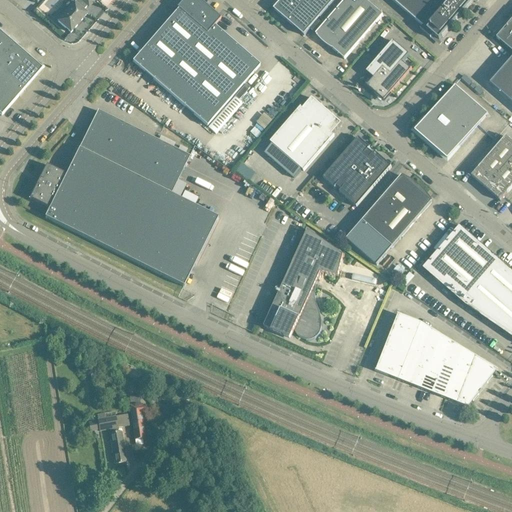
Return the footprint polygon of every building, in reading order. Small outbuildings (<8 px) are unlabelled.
[(87,15),(83,11),(87,7),(89,8),(94,2),(91,0),(72,0),(71,2),(74,4),(69,10),(67,9),(65,8),(63,9),(62,11),(61,13),(62,15),(63,16),(58,22),(71,34),(87,15)] [(221,19),(198,0),(184,0),(177,9),(178,10),(132,62),(207,127),(260,66),(214,27),(221,19)] [(282,0),(274,10),(293,27),(309,9),(320,19),(336,0),(282,0)] [(345,60),(383,16),(365,0),(346,0),(316,35),(317,36),(317,37),(318,38),(319,40),(321,42),(324,44),(327,46),(330,48),(332,50),(333,49),(345,60)] [(391,0),(423,27),(421,30),(431,39),(434,36),(440,41),(475,0),(474,0),(391,0)] [(511,103),(511,22),(497,39),(511,51),(511,60),(491,85),(511,103)] [(0,115),(1,117),(19,97),(20,97),(25,92),(24,91),(42,70),(28,58),(29,57),(23,52),(22,53),(7,40),(8,39),(2,34),(2,35),(0,33),(0,115)] [(385,102),(412,70),(412,69),(411,71),(402,63),(409,56),(393,42),(366,73),(374,80),(368,87),(367,86),(366,86),(385,102)] [(448,161),(461,146),(488,115),(456,87),(415,133),(448,161)] [(333,135),(342,124),(312,99),(303,110),(301,108),(271,143),(304,172),(334,137),(333,135)] [(218,219),(171,195),(190,157),(98,112),(66,175),(46,166),(29,200),(49,210),(45,219),(184,288),(218,219)] [(269,117),(258,134),(266,139),(277,122),(269,117)] [(511,142),(506,138),(478,170),(472,177),(501,202),(511,188),(511,142)] [(357,208),(392,168),(375,153),(374,154),(373,155),(368,151),(369,150),(370,150),(370,149),(359,139),(324,179),(335,189),(336,189),(337,187),(342,191),(341,193),(340,193),(357,208)] [(393,248),(432,203),(402,177),(363,222),(393,248)] [(465,306),(511,338),(511,271),(460,227),(423,269),(465,306)] [(321,275),(322,273),(338,277),(343,256),(308,231),(264,327),(272,331),(272,332),(290,340),(294,331),(295,331),(295,332),(295,333),(296,334),(296,335),(297,336),(298,337),(300,338),(301,339),(303,340),(304,340),(306,341),(307,341),(309,341),(311,340),(313,340),(314,339),(316,338),(317,337),(318,337),(319,336),(319,335),(320,334),(320,333),(321,332),(321,330),(321,327),(322,325),(322,323),(321,321),(321,320),(321,318),(321,317),(320,316),(316,303),(316,302),(315,299),(315,297),(315,295),(315,293),(316,290),(316,287),(317,285),(317,282),(318,280),(319,278),(321,275)] [(384,261),(393,253),(385,244),(376,252),(384,261)] [(409,289),(419,280),(415,276),(405,285),(409,289)] [(498,371),(422,324),(398,315),(398,316),(399,316),(377,372),(376,371),(376,372),(469,409),(469,408),(497,371),(498,372),(498,371)] [(142,373),(130,368),(127,375),(139,380),(142,373)] [(145,439),(143,423),(142,415),(143,415),(142,405),(141,405),(139,396),(129,398),(135,441),(136,445),(143,444),(143,440),(145,439)] [(126,463),(121,432),(119,433),(118,428),(129,426),(127,415),(115,417),(115,412),(97,415),(100,432),(109,431),(115,465),(126,463)]
